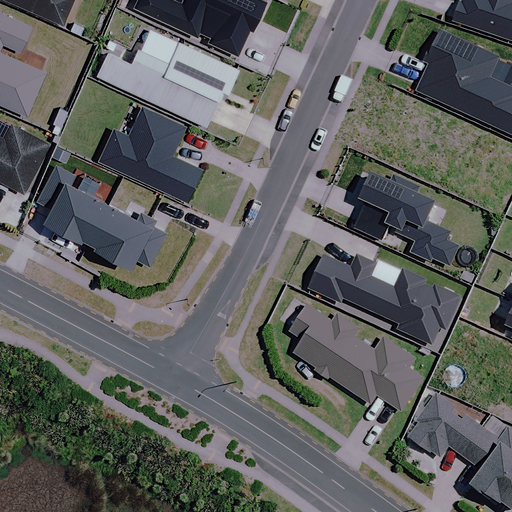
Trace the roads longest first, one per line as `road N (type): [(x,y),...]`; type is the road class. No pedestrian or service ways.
road 1 (residential): [(176,379),(362,0)]
road 2 (residential): [(176,379),(375,511)]
road 3 (residential): [(0,282),(176,379)]
